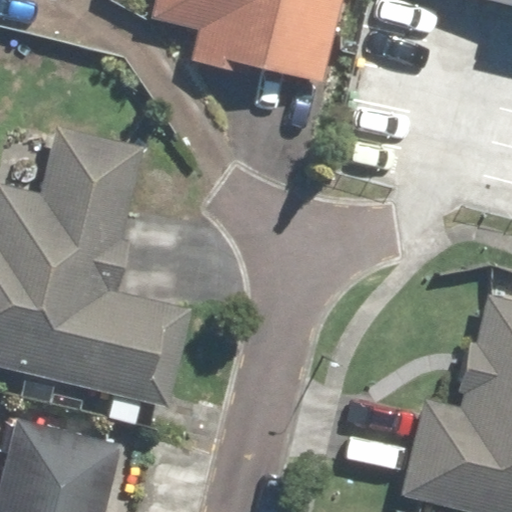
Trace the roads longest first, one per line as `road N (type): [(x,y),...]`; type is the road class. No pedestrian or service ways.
road 1 (residential): [(288,251),(234,511)]
road 2 (residential): [(415,228),(288,251)]
